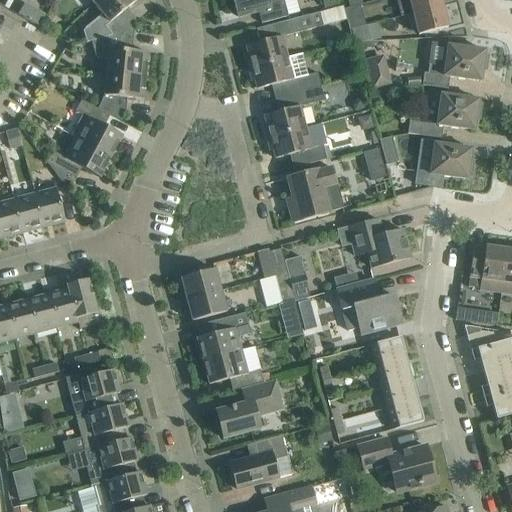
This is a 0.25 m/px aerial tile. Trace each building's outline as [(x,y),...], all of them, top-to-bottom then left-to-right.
[(87,43),(91,42),(134,29),(135,18),(127,8),(137,0),(100,0),(94,5),(102,15),(84,31),(87,43)] [(233,0),(238,17),(262,11),(265,23),(299,14),(294,0),(233,0)] [(339,0),(322,0),(325,9),(341,5),(339,0)] [(395,0),(400,17),(412,14),(442,6),(440,0),(395,0)] [(350,8),(352,16),(363,12),(361,5),(350,8)] [(412,14),(418,35),(447,28),(442,6),(412,14)] [(282,22),(282,23),(285,36),(323,27),(319,12),(282,22)] [(374,40),(370,24),(351,29),(355,42),(374,40)] [(107,58),(105,73),(145,77),(148,53),(131,52),(134,29),(91,42),(96,58),(107,58)] [(244,55),(248,69),(302,55),(302,53),(287,57),(281,37),(245,46),(248,54),(244,55)] [(422,86),(428,87),(448,89),(449,78),(481,82),(485,51),(432,44),(427,74),(424,73),(422,86)] [(276,84),(279,98),(308,90),(308,89),(321,86),(317,72),(308,75),(302,55),(248,69),(251,82),(255,81),(257,89),(276,84)] [(372,86),(372,89),(391,84),(383,55),(358,61),(365,87),(372,86)] [(103,96),(97,109),(104,113),(120,121),(126,111),(127,99),(143,100),(145,77),(105,73),(103,96)] [(266,124),(263,125),(266,138),(305,128),(300,107),(312,104),(324,100),(321,87),(308,90),(279,98),(283,111),(264,116),(266,124)] [(367,92),(370,104),(386,101),(384,89),(367,92)] [(407,134),(421,136),(441,139),(442,127),(474,131),(478,100),(440,95),(436,125),(409,121),(407,134)] [(362,97),(355,99),(352,105),(354,111),(365,108),(362,97)] [(85,117),(74,137),(111,157),(122,136),(98,123),(104,113),(97,109),(80,100),(74,111),(85,117)] [(370,114),(357,118),(360,131),(373,127),(370,114)] [(305,128),(266,138),(270,152),(273,151),(275,159),(295,154),(298,167),(318,162),(326,160),(323,146),(317,125),(305,128)] [(17,129),(5,133),(9,149),(22,146),(17,129)] [(46,163),(47,164),(61,181),(65,173),(70,176),(76,165),(100,178),(111,157),(74,137),(63,157),(52,151),(46,163)] [(379,140),(386,166),(398,162),(391,137),(379,140)] [(434,144),(432,155),(429,175),(467,180),(471,149),(434,144)] [(379,150),(364,154),(371,182),(386,178),(379,150)] [(318,170),(305,174),(286,179),(294,207),(288,208),(292,223),(330,213),(323,188),(336,185),(331,168),(318,171),(318,170)] [(56,188),(35,194),(44,228),(65,222),(56,188)] [(35,194),(14,200),(23,233),(44,228),(35,194)] [(14,200),(0,203),(0,233),(1,239),(23,233),(14,200)] [(378,220),(347,228),(355,257),(367,253),(371,269),(410,259),(402,230),(382,235),(378,220)] [(501,293),(507,250),(485,247),(484,253),(473,251),(468,286),(479,288),(479,290),(501,293)] [(268,252),(275,276),(287,273),(281,249),(268,252)] [(511,250),(507,250),(501,293),(511,294),(511,250)] [(180,278),(186,300),(220,291),(214,269),(180,278)] [(275,276),(277,285),(282,303),(294,299),(288,278),(287,273),(275,276)] [(304,274),(288,278),(294,299),(294,301),(309,296),(307,288),(308,288),(304,274)] [(88,279),(67,285),(77,323),(76,319),(97,313),(88,279)] [(373,280),(354,285),(336,290),(347,332),(359,329),(361,335),(402,325),(394,296),(375,300),(374,295),(377,294),(373,280)] [(67,289),(47,294),(56,328),(77,323),(67,285),(66,285),(67,289)] [(220,291),(186,300),(192,321),(226,312),(220,291)] [(47,294),(26,300),(35,334),(56,328),(47,294)] [(26,300),(5,306),(14,340),(35,334),(26,300)] [(310,301),(296,304),(300,320),(314,316),(310,301)] [(0,306),(0,343),(14,340),(5,306),(0,306)] [(476,310),(456,308),(454,320),(475,323),(476,310)] [(196,338),(203,362),(254,348),(253,347),(240,351),(235,330),(247,327),(244,313),(239,315),(220,320),(223,331),(196,338)] [(482,367),(511,358),(511,337),(503,338),(494,337),(493,333),(480,332),(466,335),(472,357),(478,355),(482,367)] [(370,345),(375,367),(406,359),(400,337),(370,345)] [(254,348),(203,362),(209,385),(235,378),(238,389),(257,384),(272,381),(270,372),(261,375),(254,348)] [(86,355),(88,363),(100,360),(98,351),(86,355)] [(74,358),(76,366),(88,363),(86,355),(74,358)] [(487,384),(511,377),(511,358),(482,367),(487,384)] [(10,384),(4,359),(0,359),(0,371),(6,394),(17,391),(15,383),(10,384)] [(375,367),(381,388),(412,380),(406,359),(375,367)] [(44,366),(46,374),(58,371),(56,363),(44,366)] [(32,369),(34,377),(46,374),(44,366),(32,369)] [(319,369),(322,381),(330,379),(327,367),(319,369)] [(78,375),(65,379),(69,394),(71,399),(75,417),(91,413),(122,405),(122,404),(118,405),(115,394),(113,387),(117,386),(117,384),(113,371),(79,379),(78,375)] [(491,402),(511,396),(511,377),(487,384),(488,390),(481,392),(484,403),(491,401),(491,402)] [(322,381),(326,394),(333,392),(330,379),(322,381)] [(381,388),(387,409),(417,401),(412,380),(381,388)] [(274,382),(261,386),(242,391),(245,404),(216,412),(223,439),(258,429),(255,418),(282,411),(274,382)] [(17,392),(0,396),(0,413),(0,416),(22,410),(17,392)] [(496,420),(511,415),(511,396),(491,402),(496,420)] [(417,401),(387,409),(392,430),(423,422),(417,401)] [(91,413),(75,417),(79,431),(84,451),(131,439),(131,438),(127,439),(124,428),(123,421),(126,420),(122,405),(91,413)] [(330,410),(333,423),(341,421),(338,408),(330,410)] [(333,423),(337,436),(345,433),(341,421),(333,423)] [(331,437),(327,424),(313,428),(317,441),(331,437)] [(256,456),(229,463),(237,490),(279,478),(274,459),(286,455),(281,436),(253,444),(256,456)] [(425,447),(406,452),(391,456),(386,438),(357,446),(363,470),(389,463),(396,493),(435,483),(434,480),(437,476),(435,467),(430,465),(425,447)] [(84,451),(81,451),(91,486),(140,473),(140,472),(136,473),(131,455),(135,454),(131,439),(84,451)] [(97,505),(98,511),(131,511),(149,507),(149,506),(146,507),(141,489),(144,488),(140,473),(91,486),(91,488),(97,505)] [(26,488),(22,474),(13,477),(18,490),(26,488)] [(312,487),(283,495),(263,500),(266,511),(309,511),(309,507),(316,504),(312,487)]
